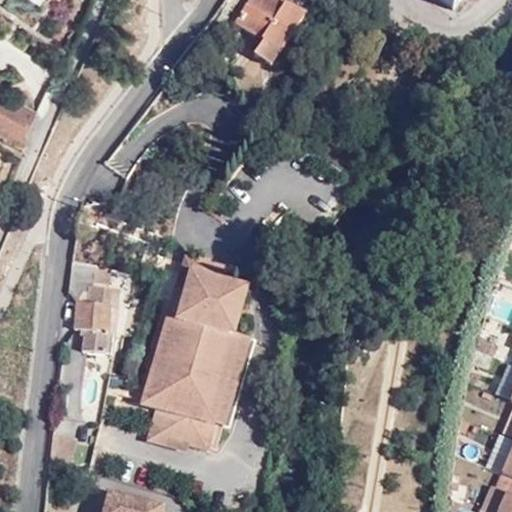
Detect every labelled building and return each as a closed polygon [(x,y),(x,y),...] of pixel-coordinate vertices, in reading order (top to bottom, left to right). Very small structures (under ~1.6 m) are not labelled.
[(262,44),(279,56),(302,20),(272,0),(250,0),(233,25),(262,44)] [(438,0),(454,11),(462,0),(438,0)] [(271,69),(279,56),(262,44),(254,58),(271,69)] [(0,129),(20,140),(32,114),(0,98),(0,129)] [(192,272),(228,282),(231,271),(185,258),(177,283),(186,287),(192,272)] [(112,273),(73,266),(69,295),(77,304),(74,331),(85,333),(83,353),(108,356),(113,307),(120,309),(121,291),(93,288),(93,282),(111,283),(112,273)] [(230,431),(244,379),(255,341),(233,334),(246,288),(228,282),(192,272),(186,287),(177,319),(168,317),(156,361),(144,406),(159,410),(150,441),(168,447),(170,440),(189,446),(208,452),(215,425),(230,431)] [(113,307),(108,356),(114,357),(120,309),(113,307)] [(498,348),(479,339),(476,349),(493,356),(498,348)] [(511,441),(498,436),(485,468),(501,475),(511,449),(511,441)] [(67,463),(73,442),(55,437),(49,458),(67,463)] [(189,453),(189,446),(170,440),(168,447),(189,453)] [(511,449),(501,475),(511,479),(511,449)] [(480,511),(511,511),(511,479),(501,475),(495,488),(491,487),(480,511)] [(161,511),(162,510),(106,497),(102,511),(161,511)]
